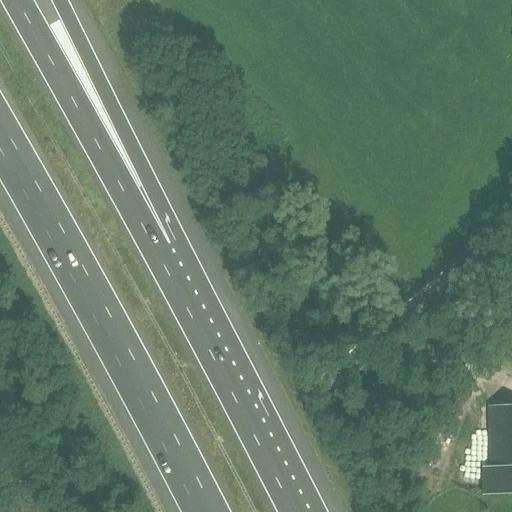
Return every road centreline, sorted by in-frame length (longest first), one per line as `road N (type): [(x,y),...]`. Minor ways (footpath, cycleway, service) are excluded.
road 1 (motorway): [(0,132),(205,511)]
road 2 (motorway): [(303,511),(160,253)]
road 3 (motorway): [(160,253),(16,0)]
road 4 (motorway): [(160,253),(59,0)]
road 5 (unclassified): [(392,436),(511,205)]
